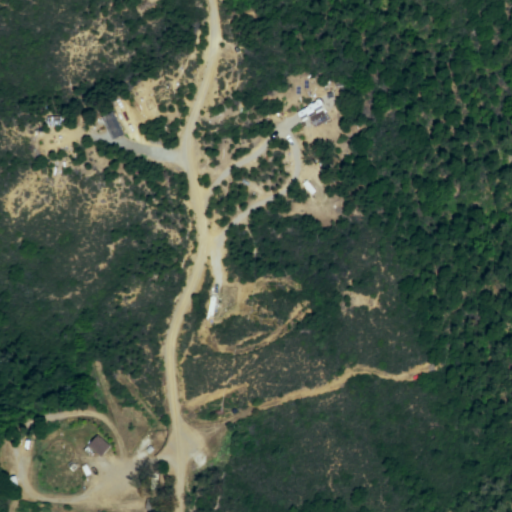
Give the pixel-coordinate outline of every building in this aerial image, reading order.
[(115,103),(121,101),(133,125),(127,128),(115,103)] [(313,126),(307,116),(321,108),(326,118),(313,126)] [(100,116),(111,139),(123,133),(112,110),(100,116)] [(99,455),(87,444),(96,434),(109,445),(99,455)] [(145,497),(155,499),(154,510),(143,509),(145,497)]
